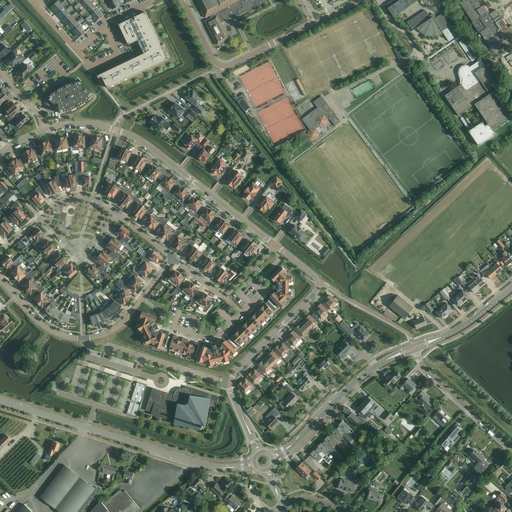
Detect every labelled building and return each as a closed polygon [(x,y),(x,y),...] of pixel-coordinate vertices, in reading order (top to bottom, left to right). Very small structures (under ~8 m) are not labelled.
[(59,0),(57,1),(50,7),(56,13),(63,7),(68,3),(65,0),(62,3),(59,0)] [(81,6),(84,9),(91,3),(90,3),(91,2),(88,0),(81,0),(79,3),(74,7),(76,10),(81,6)] [(113,0),(109,2),(112,10),(120,6),(118,2),(121,0),(113,0)] [(258,9),(267,4),(265,0),(197,0),(198,1),(197,2),(205,18),(209,16),(211,19),(205,22),(217,45),(229,39),(221,24),(232,18),(234,22),(241,18),(240,16),(248,12),(249,14),(256,10),(256,9),(258,9)] [(389,8),(388,9),(394,17),(411,6),(418,0),(393,0),(386,5),(389,8)] [(457,0),(460,3),(459,3),(472,22),(471,23),(474,26),(471,28),(471,27),(465,30),(474,43),(479,39),(475,33),(477,31),(479,34),(479,33),(480,33),(484,39),(486,41),(487,43),(491,49),(495,47),(502,42),(504,41),(511,35),(511,25),(508,28),(506,25),(502,19),(501,18),(501,19),(500,17),(500,16),(496,10),(490,14),(489,14),(488,12),(483,6),(481,7),(477,1),(478,0),(457,0)] [(93,6),(91,3),(84,9),(79,13),(82,16),(87,12),(89,15),(96,9),(96,8),(94,5),(93,6)] [(2,12),(5,15),(14,7),(11,4),(2,12)] [(65,10),(63,7),(56,13),(56,14),(58,17),(59,16),(61,19),(68,13),(73,9),(70,6),(65,10)] [(85,19),(87,22),(92,18),(95,21),(102,15),(96,9),(89,15),(85,19)] [(440,35),(443,34),(442,32),(447,28),(450,26),(442,14),(436,18),(435,16),(433,17),(431,15),(430,17),(425,10),(407,22),(412,31),(411,32),(417,28),(418,30),(419,31),(422,34),(425,35),(429,36),(432,37),(436,37),(437,36),(437,37),(439,36),(440,35)] [(64,22),(67,25),(73,19),(78,15),(76,12),(71,16),(68,13),(61,19),(62,20),(61,20),(64,23),(64,22)] [(135,20),(133,21),(132,18),(119,25),(128,45),(138,41),(141,47),(140,48),(141,50),(141,51),(143,50),(144,54),(127,62),(127,61),(114,67),(114,68),(97,76),(98,79),(102,77),(107,88),(168,60),(164,52),(165,51),(163,48),(165,47),(164,44),(161,46),(145,12),(134,17),(135,20)] [(76,22),(73,19),(67,25),(67,26),(69,29),(70,28),(72,31),(84,20),(81,18),(76,22)] [(81,28),(86,23),(84,20),(72,31),(78,37),(84,31),(81,28)] [(7,35),(13,29),(9,25),(3,31),(7,35)] [(417,28),(411,32),(416,40),(422,36),(418,31),(418,30),(417,28)] [(454,38),(447,28),(442,32),(443,34),(447,40),(447,39),(449,42),(454,38)] [(0,55),(3,53),(5,55),(10,51),(8,48),(7,49),(1,44),(0,44),(0,55)] [(400,61),(405,58),(400,47),(394,50),(395,52),(400,61)] [(18,57),(15,53),(12,56),(11,55),(8,58),(9,59),(6,61),(7,62),(7,63),(10,66),(11,67),(17,62),(20,64),(25,59),(21,55),(18,57)] [(492,76),(495,74),(490,67),(487,69),(481,60),(469,67),(468,67),(465,66),(462,67),(459,70),(459,73),(460,76),(462,79),(461,84),(444,96),(458,116),(474,105),(488,124),(485,126),(482,122),(468,131),(478,146),(495,134),(493,131),(511,119),(493,92),(491,93),(489,90),(497,84),(492,76)] [(16,74),(19,77),(20,76),(22,78),(31,70),(26,64),(17,73),(16,74)] [(62,87),(61,87),(54,92),(53,92),(46,99),(53,105),(53,104),(55,103),(57,104),(59,113),(68,111),(69,111),(77,107),(85,102),(85,101),(92,95),(85,89),(83,91),(82,90),(80,81),(79,81),(80,82),(71,84),(70,83),(70,84),(62,87)] [(193,104),(196,106),(194,109),(201,115),(205,110),(198,104),(202,98),(193,91),(191,95),(189,93),(186,97),(188,98),(187,99),(190,101),(190,102),(193,104)] [(241,96),(236,100),(247,115),(248,115),(246,113),(247,113),(248,105),(241,96)] [(317,108),(316,109),(302,119),(309,130),(307,135),(311,139),(316,139),(319,134),(315,129),(319,126),(325,126),(327,120),(329,119),(335,126),(341,122),(322,96),(313,102),(317,108)] [(223,108),(227,104),(221,99),(217,103),(223,108)] [(7,114),(15,106),(13,104),(11,102),(6,107),(4,104),(0,107),(0,111),(2,113),(4,111),(7,114)] [(169,111),(169,112),(171,114),(172,114),(177,118),(179,115),(180,116),(182,113),(184,110),(174,103),(168,111),(169,111)] [(7,119),(10,122),(16,117),(14,115),(16,113),(19,110),(16,107),(15,106),(7,114),(9,116),(7,119)] [(189,114),(195,118),(198,115),(191,110),(189,114)] [(16,117),(10,122),(14,127),(16,125),(18,128),(19,127),(26,121),(28,120),(27,120),(28,119),(26,116),(25,117),(23,115),(18,120),(16,117)] [(471,127),(473,125),(467,115),(465,116),(471,127)] [(159,131),(160,131),(162,132),(165,128),(167,130),(170,125),(166,122),(166,121),(160,117),(158,120),(154,116),(150,122),(154,125),(153,126),(155,127),(155,128),(155,129),(156,130),(157,130),(158,130),(159,131)] [(176,123),(172,127),(178,132),(181,128),(176,123)] [(186,139),(183,143),(185,144),(184,145),(187,147),(186,147),(189,150),(190,149),(197,141),(200,143),(204,137),(201,134),(199,133),(198,133),(196,136),(193,134),(192,136),(191,136),(188,140),(186,139)] [(72,146),(72,148),(72,151),(78,150),(78,147),(78,136),(75,136),(75,137),(72,137),(72,139),(69,139),(70,146),(72,146)] [(78,136),(78,147),(84,147),(84,146),(86,146),(87,139),(84,138),(83,136),(80,136),(78,136)] [(238,136),(234,141),(239,145),(243,140),(238,136)] [(60,138),(59,138),(62,149),(67,148),(67,147),(70,146),(69,139),(66,139),(65,137),(62,138),(60,138)] [(89,146),(89,148),(88,150),(94,151),(94,149),(96,137),(93,137),(90,137),(90,139),(87,139),(86,146),(89,146)] [(96,137),(94,149),(100,149),(100,148),(103,148),(105,141),(101,141),(102,139),(99,138),(96,137)] [(54,142),(51,143),(53,150),(56,149),(56,150),(62,149),(59,138),(57,139),(54,140),(54,142)] [(42,143),(46,154),(51,152),(51,150),(53,150),(51,143),(48,143),(47,142),(44,143),(44,142),(42,143)] [(41,156),(46,154),(42,143),(42,144),(39,144),(40,145),(37,146),(37,148),(35,149),(38,156),(40,155),(41,156)] [(121,160),(126,150),(126,149),(126,150),(124,149),(121,147),(118,154),(115,152),(116,152),(115,152),(113,159),(115,160),(117,157),(119,158),(119,159),(121,160)] [(205,163),(210,156),(215,150),(211,147),(207,152),(203,149),(203,150),(202,150),(197,157),(201,161),(201,160),(205,163)] [(26,151),(25,152),(31,161),(33,164),(38,161),(36,158),(36,157),(38,156),(35,149),(32,151),(31,149),(28,150),(26,152),(26,151)] [(127,150),(126,150),(121,160),(122,160),(124,161),(127,162),(125,165),(128,166),(131,160),(129,159),(131,152),(129,151),(126,150),(127,150)] [(240,159),(245,163),(251,155),(246,151),(240,159)] [(22,157),(19,159),(24,165),(26,163),(27,164),(31,161),(25,152),(23,153),(21,155),(22,157)] [(237,154),(232,160),(235,163),(240,156),(237,154)] [(136,168),(142,158),(140,157),(137,155),(134,161),(131,160),(128,166),(130,168),(132,165),(134,166),(136,168)] [(142,158),(136,168),(139,169),(141,170),(139,173),(142,175),(146,169),(143,167),(147,162),(144,160),(142,158)] [(11,162),(11,163),(18,171),(23,167),(22,166),(24,165),(19,159),(17,161),(15,159),(13,161),(11,163),(11,162)] [(225,162),(221,160),(220,160),(212,170),(213,170),(212,171),(213,172),(212,172),(212,173),(214,175),(215,174),(216,174),(217,173),(220,176),(228,166),(224,163),(225,162)] [(14,175),(17,177),(21,174),(18,171),(11,163),(9,164),(9,165),(7,167),(8,168),(6,171),(5,170),(10,176),(13,174),(14,175)] [(148,171),(146,169),(142,175),(144,177),(146,174),(148,176),(150,177),(150,178),(157,169),(157,168),(157,169),(155,167),(152,165),(148,171)] [(152,183),(155,185),(159,180),(157,178),(161,172),(159,170),(157,169),(150,178),(152,179),(154,181),(152,183)] [(232,186),(235,189),(244,177),(240,175),(241,175),(240,174),(240,173),(238,172),(237,172),(236,171),(227,183),(228,184),(228,185),(229,186),(230,186),(231,187),(232,186)] [(75,180),(79,180),(79,172),(75,172),(75,177),(74,177),(74,175),(71,176),(71,175),(68,176),(70,187),(73,187),(73,186),(76,186),(75,180)] [(83,172),(79,172),(79,180),(82,179),(82,186),(85,186),(87,186),(87,187),(88,187),(88,186),(90,187),(90,184),(91,184),(91,182),(91,181),(91,177),(90,177),(91,173),(90,172),(86,172),(85,173),(84,172),(83,172)] [(70,187),(68,176),(66,176),(66,177),(62,177),(63,179),(62,179),(60,175),(57,176),(59,183),(63,182),(65,188),(68,187),(68,188),(70,187)] [(48,183),(54,193),(56,192),(59,190),(56,185),(59,183),(57,176),(54,177),(55,182),(54,182),(53,180),(51,182),(48,183)] [(158,186),(163,189),(171,179),(170,179),(166,176),(162,181),(159,180),(155,185),(157,187),(158,186)] [(277,188),(282,182),(276,177),(271,184),(277,188)] [(108,195),(114,186),(112,184),(112,185),(109,183),(111,180),(107,178),(104,185),(105,185),(107,186),(104,192),(106,194),(108,195)] [(166,194),(169,196),(173,190),(171,188),(175,183),(171,180),(171,179),(163,189),(167,193),(166,194)] [(54,193),(48,183),(46,184),(46,185),(43,186),(44,188),(43,188),(40,185),(38,187),(42,193),(46,191),(49,196),(51,194),(52,194),(54,193)] [(254,184),(252,183),(248,188),(245,192),(246,194),(244,196),(245,197),(244,197),(248,200),(248,199),(249,200),(251,197),(252,198),(256,194),(255,194),(259,189),(258,187),(254,184)] [(117,192),(119,194),(124,188),(121,186),(119,189),(116,187),(114,186),(108,195),(108,196),(108,195),(111,197),(111,196),(113,198),(117,192)] [(35,190),(33,192),(36,195),(32,199),(34,201),(34,202),(35,204),(36,204),(38,206),(40,204),(42,202),(44,200),(40,195),(42,193),(38,187),(35,189),(35,190)] [(172,197),(176,200),(184,190),(180,187),(175,192),(173,190),(169,196),(171,198),(172,197)] [(129,196),(127,194),(129,192),(124,188),(119,194),(122,196),(118,201),(120,203),(122,205),(129,196)] [(184,190),(176,200),(180,203),(175,210),(178,212),(182,207),(187,201),(184,199),(189,194),(184,190)] [(133,205),(138,199),(135,197),(133,200),(131,198),(129,196),(122,205),(124,206),(127,208),(131,203),(133,205)] [(186,207),(190,211),(198,200),(198,201),(193,197),(189,203),(187,201),(182,207),(185,209),(186,207)] [(261,204),(259,207),(259,208),(263,211),(263,210),(265,211),(267,208),(269,209),(274,203),(273,202),(273,201),(269,198),(268,199),(266,197),(264,200),(263,201),(264,201),(262,204),(261,203),(262,203),(261,203),(261,204)] [(135,216),(136,216),(143,207),(143,206),(142,207),(140,205),(142,203),(142,202),(138,199),(133,205),(136,206),(131,212),(134,214),(136,215),(135,216)] [(198,201),(198,200),(190,211),(194,214),(193,215),(196,217),(200,211),(198,210),(202,204),(198,201)] [(11,210),(13,213),(21,221),(23,219),(22,219),(25,217),(20,212),(22,210),(22,211),(23,210),(18,205),(15,202),(12,205),(12,206),(11,208),(11,210)] [(147,215),(151,209),(149,207),(147,210),(145,209),(145,208),(143,207),(136,216),(138,217),(140,219),(145,213),(147,215)] [(199,218),(204,221),(212,211),(211,211),(207,208),(203,213),(200,211),(196,217),(198,219),(199,218)] [(282,209),(275,218),(276,219),(276,220),(276,221),(277,222),(278,222),(279,221),(280,222),(283,219),(285,217),(284,216),(285,216),(287,218),(293,211),(290,208),(286,212),(282,209)] [(149,226),(157,216),(153,213),(154,212),(151,209),(147,215),(149,217),(145,222),(147,224),(147,225),(149,226)] [(296,217),(301,221),(306,214),(301,210),(296,217)] [(207,226),(209,228),(214,222),(212,220),(216,215),(211,212),(212,211),(204,221),(208,225),(207,226)] [(7,214),(4,216),(9,222),(12,220),(16,225),(18,223),(19,223),(20,221),(21,221),(13,213),(11,215),(9,217),(7,214)] [(70,220),(69,226),(74,227),(77,214),(70,213),(68,220),(70,220)] [(0,224),(8,233),(10,231),(9,231),(12,229),(7,224),(9,222),(4,216),(2,219),(4,221),(2,223),(0,225),(0,224)] [(161,220),(157,216),(149,226),(150,226),(152,228),(154,230),(158,224),(161,226),(165,220),(163,218),(161,220)] [(218,231),(225,222),(223,220),(220,219),(216,224),(214,222),(209,228),(212,230),(214,227),(216,229),(218,231)] [(163,237),(171,227),(167,224),(168,222),(165,220),(161,226),(163,228),(159,233),(161,235),(163,237)] [(218,231),(215,235),(217,236),(222,240),(228,233),(225,231),(229,226),(227,224),(225,222),(218,231)] [(171,227),(163,237),(165,239),(165,238),(168,240),(172,235),(174,237),(179,231),(177,229),(177,228),(172,225),(171,227)] [(300,240),(301,239),(304,241),(307,237),(304,235),(305,234),(302,231),(303,230),(298,227),(297,227),(294,225),(289,232),(293,235),(295,237),(296,237),(300,240)] [(122,237),(120,239),(126,244),(130,239),(126,236),(129,232),(126,230),(126,229),(126,228),(124,227),(123,227),(122,226),(120,228),(118,230),(117,233),(122,237)] [(32,245),(34,247),(40,242),(38,240),(43,235),(41,233),(39,231),(37,229),(36,230),(35,230),(33,232),(33,233),(31,235),(34,239),(36,241),(32,245)] [(230,235),(228,233),(222,240),(224,242),(225,241),(229,244),(229,245),(232,242),(232,241),(239,232),(237,231),(236,231),(234,229),(230,235)] [(177,248),(185,238),(180,234),(181,233),(179,231),(174,237),(177,239),(172,244),(175,246),(177,248)] [(234,247),(237,249),(241,243),(239,242),(243,236),(241,234),(239,233),(239,232),(232,241),(232,242),(232,241),(234,243),(236,245),(234,247)] [(124,246),(126,244),(120,239),(118,242),(113,237),(111,240),(109,242),(118,249),(120,247),(119,246),(121,244),(124,246)] [(189,241),(185,238),(177,248),(179,249),(181,251),(186,246),(188,247),(193,242),(190,240),(189,241)] [(40,242),(34,247),(37,249),(38,249),(39,251),(41,249),(43,251),(42,251),(43,251),(51,244),(49,242),(47,240),(42,244),(40,242)] [(241,243),(237,249),(239,251),(241,249),(244,250),(243,250),(245,252),(252,243),(250,242),(248,240),(243,245),(241,243)] [(499,240),(495,243),(501,250),(504,247),(499,240)] [(118,249),(109,242),(108,244),(106,247),(111,251),(109,253),(115,258),(118,260),(122,256),(116,251),(118,249)] [(190,258),(190,259),(197,249),(195,248),(193,246),(195,244),(193,242),(188,247),(190,249),(186,255),(189,257),(188,257),(190,258)] [(253,243),(252,243),(245,252),(246,252),(248,254),(248,253),(250,255),(248,258),(250,260),(255,254),(253,252),(257,247),(254,245),(252,243),(253,243)] [(51,244),(43,251),(43,252),(43,251),(44,253),(45,253),(46,255),(44,258),(46,260),(52,255),(50,253),(55,248),(53,246),(51,244)] [(139,247),(136,252),(141,255),(148,261),(150,259),(156,263),(158,261),(159,259),(160,259),(159,259),(161,257),(159,255),(159,254),(157,253),(156,253),(154,251),(150,255),(151,256),(144,251),(139,247)] [(198,250),(197,249),(190,259),(191,259),(191,258),(193,260),(195,262),(199,256),(202,258),(206,252),(204,250),(202,253),(199,251),(197,250),(198,250)] [(98,255),(98,256),(107,263),(107,262),(109,260),(110,258),(113,260),(115,258),(109,253),(107,255),(102,251),(100,254),(98,256),(98,255)] [(504,256),(502,258),(499,258),(499,259),(498,260),(500,263),(502,265),(505,263),(507,265),(511,261),(511,260),(507,254),(504,251),(502,253),(502,254),(504,256)] [(204,269),(211,260),(209,259),(207,257),(209,254),(206,252),(202,258),(204,260),(200,265),(202,267),(204,269)] [(54,264),(54,265),(63,257),(61,255),(59,253),(54,257),(52,255),(46,260),(48,262),(51,260),(53,262),(54,264)] [(142,261),(139,265),(149,273),(148,272),(152,268),(147,264),(148,261),(141,255),(139,257),(139,258),(141,259),(141,260),(142,261)] [(11,264),(13,266),(19,261),(19,260),(21,259),(19,256),(12,262),(11,260),(7,256),(5,258),(4,258),(2,260),(2,261),(0,262),(2,264),(4,266),(6,268),(11,264)] [(107,263),(98,256),(97,258),(95,260),(100,264),(99,267),(104,271),(106,269),(104,267),(105,264),(105,265),(107,263)] [(63,257),(54,265),(55,264),(56,266),(58,268),(56,271),(58,273),(63,268),(61,266),(66,261),(64,259),(63,257)] [(494,266),(491,269),(496,275),(502,270),(498,265),(500,263),(498,260),(496,258),(494,260),(496,263),(494,265),(494,266)] [(211,260),(204,269),(206,271),(209,272),(213,267),(215,269),(220,263),(217,261),(215,264),(213,262),(211,260)] [(19,261),(13,266),(15,268),(10,273),(14,277),(23,269),(20,265),(21,264),(19,261)] [(218,280),(225,271),(223,269),(223,270),(220,268),(223,265),(220,263),(215,269),(218,271),(214,276),(216,278),(218,280)] [(93,277),(96,273),(100,275),(101,273),(104,276),(106,273),(104,271),(99,267),(97,269),(91,265),(89,267),(88,269),(87,270),(86,272),(88,273),(88,274),(89,275),(90,275),(93,277)] [(134,269),(132,271),(138,275),(139,273),(145,277),(148,273),(149,273),(139,265),(137,267),(134,265),(132,268),(134,269)] [(65,270),(63,268),(58,273),(60,275),(64,272),(66,274),(69,278),(72,276),(73,276),(74,275),(74,274),(74,273),(76,272),(74,270),(75,270),(74,270),(73,268),(72,268),(70,266),(65,270)] [(281,268),(281,267),(271,277),(274,281),(275,281),(276,282),(276,286),(273,286),(273,289),(276,289),(276,292),(275,294),(274,293),(270,297),(271,298),(265,303),(273,312),(279,306),(280,307),(281,307),(282,307),(284,305),(284,304),(284,303),(283,302),(286,298),(291,298),(291,297),(291,296),(291,294),(291,293),(291,292),(288,292),(288,282),(291,282),(291,281),(292,281),(292,279),(291,278),(291,277),(287,277),(283,273),(285,271),(284,271),(284,269),(283,268),(281,268)] [(27,273),(23,269),(14,277),(18,281),(23,277),(25,279),(33,272),(31,269),(27,273)] [(496,275),(491,269),(488,271),(488,270),(485,273),(483,270),(480,272),(484,276),(486,274),(490,279),(496,275)] [(25,290),(26,290),(35,282),(31,278),(36,273),(34,271),(33,272),(25,279),(27,281),(22,286),(26,290),(25,290)] [(131,274),(128,279),(138,286),(141,282),(136,278),(138,275),(132,271),(130,273),(131,274)] [(168,281),(172,284),(180,274),(178,273),(175,271),(171,276),(169,275),(169,274),(164,280),(167,282),(168,281)] [(225,271),(218,280),(220,281),(223,283),(227,278),(229,280),(235,274),(231,272),(229,275),(227,273),(225,271)] [(175,289),(178,291),(183,285),(180,283),(184,278),(182,276),(180,274),(172,284),(177,288),(175,289)] [(478,275),(473,280),(473,281),(474,282),(479,288),(485,283),(480,277),(478,275)] [(462,284),(461,283),(456,277),(453,280),(459,286),(462,284)] [(123,282),(121,284),(127,289),(129,287),(134,291),(137,286),(138,287),(138,286),(128,279),(124,283),(123,282)] [(473,293),(479,288),(474,282),(473,281),(470,284),(471,284),(468,287),(473,293)] [(39,286),(35,282),(26,290),(29,294),(35,290),(37,292),(42,287),(40,285),(39,286)] [(185,287),(183,285),(178,291),(181,293),(182,292),(186,295),(194,285),(192,283),(192,284),(189,282),(185,287)] [(120,288),(117,292),(127,300),(130,296),(125,291),(127,289),(121,284),(119,287),(120,288)] [(189,300),(192,302),(196,296),(194,294),(198,289),(196,287),(194,285),(186,295),(190,298),(189,300)] [(44,290),(42,287),(37,292),(39,294),(34,299),(37,303),(47,295),(43,291),(44,290)] [(460,293),(457,295),(463,302),(467,299),(466,299),(468,297),(459,287),(457,289),(460,292),(459,292),(460,293)] [(460,305),(463,302),(457,295),(455,297),(454,296),(453,297),(451,294),(449,295),(444,289),(443,289),(441,291),(445,296),(447,299),(449,301),(451,298),(458,306),(459,304),(460,305)] [(444,306),(442,308),(447,315),(451,312),(450,312),(452,310),(446,303),(444,301),(447,299),(445,296),(441,291),(438,293),(443,300),(441,302),(444,305),(443,305),(444,306)] [(110,298),(114,301),(116,303),(118,300),(123,305),(127,300),(117,292),(114,297),(112,296),(110,298)] [(200,306),(208,296),(206,294),(205,294),(203,293),(199,298),(196,296),(192,302),(195,304),(196,303),(200,306)] [(50,299),(47,295),(37,303),(41,307),(46,303),(48,305),(50,303),(54,300),(52,298),(50,299)] [(324,303),(322,305),(327,311),(329,309),(330,310),(333,306),(337,303),(330,295),(329,296),(328,296),(327,297),(327,299),(326,299),(323,303),(324,303)] [(404,319),(413,308),(397,295),(389,306),(404,319)] [(208,296),(200,306),(204,309),(203,311),(206,313),(210,307),(210,306),(210,307),(208,305),(212,300),(210,298),(208,296)] [(110,305),(117,313),(120,309),(119,308),(121,307),(116,303),(114,301),(112,303),(110,305)] [(263,301),(261,303),(264,307),(262,309),(269,316),(273,312),(265,303),(263,301)] [(45,312),(48,315),(55,307),(54,307),(52,305),(50,303),(48,305),(44,309),(45,311),(45,312)] [(433,310),(427,303),(423,306),(429,313),(433,310)] [(314,312),(312,314),(318,320),(320,318),(320,319),(324,315),(324,316),(328,312),(327,311),(322,305),(321,304),(320,305),(319,305),(317,306),(317,308),(317,309),(314,312)] [(107,308),(105,309),(111,317),(112,315),(113,316),(117,313),(110,305),(109,306),(107,308)] [(447,315),(442,308),(439,310),(435,306),(432,308),(442,319),(444,317),(444,318),(447,315)] [(55,308),(55,307),(48,315),(52,318),(53,317),(55,319),(60,311),(57,310),(55,308)] [(265,320),(269,316),(262,309),(259,311),(256,308),(254,310),(265,320)] [(109,318),(111,317),(105,309),(103,311),(101,312),(100,312),(105,321),(109,319),(109,318)] [(235,310),(231,313),(232,314),(228,317),(231,321),(234,318),(233,316),(238,313),(235,310)] [(260,325),(265,320),(254,310),(252,312),(255,315),(253,317),(260,325)] [(56,321),(61,323),(65,313),(64,313),(62,312),(60,311),(55,319),(57,320),(56,321)] [(97,314),(95,315),(98,323),(100,322),(101,323),(105,321),(100,312),(100,313),(97,314)] [(65,314),(65,313),(61,323),(65,325),(66,324),(68,324),(70,316),(68,315),(65,314)] [(156,317),(151,315),(142,313),(142,314),(141,314),(141,316),(141,317),(141,318),(143,318),(141,324),(138,326),(138,327),(138,328),(139,329),(140,330),(142,329),(146,336),(147,338),(145,340),(145,341),(146,343),(147,343),(147,344),(151,342),(156,344),(155,347),(156,347),(157,348),(159,348),(160,348),(161,348),(161,346),(164,339),(165,335),(160,333),(160,334),(158,333),(156,330),(159,328),(158,325),(155,327),(153,324),(154,322),(156,317)] [(306,320),(302,323),(309,330),(312,327),(316,323),(315,322),(318,320),(312,314),(310,317),(309,316),(307,316),(306,317),(306,319),(305,320),(306,320)] [(12,323),(12,322),(10,320),(9,320),(9,319),(8,320),(3,315),(0,317),(0,325),(1,326),(1,327),(4,331),(5,330),(5,331),(7,331),(8,330),(8,328),(8,327),(12,323)] [(96,324),(98,323),(95,315),(93,315),(93,316),(89,316),(90,322),(89,322),(88,323),(89,325),(90,326),(96,325),(96,324)] [(72,316),(70,316),(68,324),(70,325),(70,326),(76,327),(77,326),(77,324),(76,322),(75,322),(76,317),(72,316)] [(248,316),(246,318),(256,329),(260,325),(253,317),(251,319),(248,316)] [(252,333),(253,332),(256,329),(246,318),(243,320),(247,323),(245,325),(252,333)] [(423,318),(414,322),(416,329),(426,325),(423,318)] [(343,321),(339,325),(349,336),(353,332),(351,330),(343,321)] [(296,330),(294,332),(299,338),(301,336),(302,337),(306,333),(309,330),(302,323),(299,326),(298,326),(297,326),(296,327),(296,329),(295,330),(296,330)] [(248,337),(252,333),(245,325),(242,328),(239,324),(237,326),(248,337)] [(238,332),(236,334),(243,341),(248,337),(237,326),(235,329),(238,332)] [(351,330),(353,332),(354,332),(363,341),(368,334),(360,326),(357,329),(354,327),(351,330)] [(287,339),(285,342),(290,347),(292,345),(293,346),(296,342),(296,343),(300,339),(299,338),(294,332),(293,332),(292,332),(291,332),(290,333),(290,335),(289,335),(289,336),(286,339),(287,339)] [(239,346),(240,345),(243,341),(236,334),(234,336),(231,333),(228,335),(231,337),(239,346)] [(165,335),(164,339),(161,346),(169,349),(173,338),(165,335)] [(169,349),(175,351),(178,341),(175,340),(177,336),(174,335),(173,338),(169,349)] [(226,342),(230,345),(234,350),(239,345),(239,346),(231,337),(226,342)] [(175,351),(176,351),(181,353),(185,339),(182,338),(181,342),(178,341),(175,351)] [(344,342),(335,351),(341,357),(345,352),(346,353),(351,348),(349,346),(352,344),(346,338),(343,341),(344,342)] [(188,340),(185,339),(181,353),(186,355),(190,345),(187,344),(188,340)] [(186,355),(191,356),(192,357),(196,345),(197,342),(194,341),(192,346),(190,345),(186,355)] [(202,347),(200,351),(198,358),(197,360),(198,360),(199,361),(201,362),(202,362),(202,361),(202,362),(203,359),(207,361),(208,365),(209,365),(210,366),(212,365),(212,364),(213,364),(213,362),(223,359),(223,362),(224,362),(225,362),(227,362),(228,361),(227,356),(230,353),(232,355),(233,354),(234,354),(235,353),(235,352),(236,351),(234,350),(230,345),(226,342),(226,341),(222,345),(220,348),(217,349),(216,345),(213,346),(213,349),(210,350),(207,349),(207,348),(202,347)] [(275,350),(276,351),(281,356),(282,357),(286,353),(289,350),(288,349),(290,347),(285,342),(283,344),(282,343),(279,346),(278,347),(278,346),(276,346),(275,347),(275,349),(275,350)] [(318,347),(323,352),(326,349),(321,344),(318,347)] [(198,358),(200,351),(202,347),(196,346),(196,345),(192,357),(192,356),(198,358)] [(279,358),(281,356),(276,351),(273,353),(273,352),(272,352),(270,352),(269,353),(269,355),(269,356),(266,359),(272,366),(276,363),(280,359),(279,358)] [(326,358),(318,366),(323,371),(328,366),(329,367),(334,362),(329,357),(327,359),(326,358)] [(259,366),(257,369),(262,374),(265,372),(266,373),(269,369),(272,366),(266,359),(263,362),(262,362),(260,362),(259,363),(259,365),(258,366),(259,366)] [(247,377),(248,378),(253,383),(254,384),(258,380),(261,377),(260,376),(262,374),(257,369),(255,371),(254,370),(251,373),(250,374),(250,373),(249,373),(248,375),(248,376),(247,377)] [(303,375),(295,383),(297,386),(302,391),(308,385),(310,387),(313,384),(311,382),(313,379),(306,372),(303,375)] [(392,373),(390,374),(390,373),(383,380),(388,385),(391,381),(394,384),(401,377),(396,372),(393,374),(392,373)] [(251,385),(253,383),(248,378),(246,380),(245,379),(242,382),(241,383),(240,383),(239,384),(239,385),(238,386),(245,393),(249,389),(252,386),(251,385)] [(404,379),(398,386),(400,388),(402,386),(404,388),(405,386),(408,389),(407,391),(411,395),(416,390),(413,388),(416,386),(408,379),(406,381),(404,380),(404,379)] [(288,384),(285,381),(282,384),(285,387),(291,393),(294,390),(288,384)] [(137,383),(131,399),(141,402),(146,386),(137,383)] [(194,428),(197,428),(205,430),(206,422),(207,420),(207,419),(207,420),(206,420),(208,415),(207,415),(208,411),(209,407),(209,406),(209,407),(209,406),(215,408),(218,397),(185,386),(184,390),(183,390),(182,390),(180,390),(179,390),(178,391),(177,392),(176,393),(175,394),(175,395),(152,388),(145,410),(151,412),(151,415),(166,420),(167,417),(175,420),(174,424),(180,425),(182,425),(182,426),(181,426),(186,426),(186,427),(190,427),(195,428),(194,428)] [(433,407),(431,405),(433,404),(426,398),(427,396),(422,391),(415,399),(424,407),(424,408),(427,411),(428,411),(429,409),(430,410),(433,407)] [(292,394),(283,403),(282,402),(281,402),(280,404),(280,405),(283,408),(286,405),(289,408),(298,399),(292,394)] [(368,410),(370,412),(373,409),(370,407),(374,403),(368,397),(362,404),(368,410)] [(130,402),(127,414),(136,416),(140,405),(130,402)] [(362,404),(358,408),(361,411),(358,414),(361,417),(362,417),(362,416),(365,419),(370,413),(371,414),(371,413),(370,412),(368,410),(362,404)] [(435,415),(433,418),(439,423),(443,427),(445,424),(446,424),(451,418),(446,413),(445,414),(440,409),(437,412),(435,414),(435,415)] [(277,415),(272,410),(266,417),(269,420),(265,423),(272,430),(279,422),(274,418),(277,415)] [(388,412),(383,417),(387,421),(392,415),(388,412)] [(352,413),(347,418),(355,425),(359,421),(364,426),(366,423),(359,416),(357,418),(352,413)] [(338,425),(335,428),(340,432),(339,433),(342,435),(342,436),(350,443),(353,439),(345,432),(349,428),(341,420),(337,425),(338,425)] [(443,438),(438,444),(441,447),(443,446),(445,448),(447,446),(450,448),(460,437),(457,434),(461,430),(459,428),(460,426),(456,423),(449,431),(451,433),(445,441),(443,438)] [(331,432),(328,435),(333,440),(332,440),(335,443),(343,450),(346,447),(338,439),(342,436),(342,435),(339,433),(340,432),(335,428),(334,427),(330,432),(331,432)] [(419,427),(413,434),(416,436),(422,430),(419,427)] [(6,435),(0,440),(0,450),(10,440),(6,435)] [(324,440),(321,442),(325,447),(328,450),(330,451),(336,457),(339,454),(331,447),(335,443),(332,440),(333,440),(328,435),(327,435),(323,439),(324,440)] [(49,458),(50,456),(51,456),(53,450),(57,451),(59,443),(58,443),(59,443),(56,442),(53,441),(52,446),(51,445),(48,454),(46,454),(45,457),(49,458)] [(317,447),(314,450),(318,454),(321,457),(328,464),(332,461),(326,455),(324,454),(328,450),(325,447),(321,442),(320,442),(316,446),(317,447)] [(314,458),(311,461),(308,458),(305,461),(313,469),(315,472),(318,468),(321,471),(325,468),(317,461),(321,457),(318,454),(313,449),(309,453),(314,458)] [(473,451),(468,457),(472,460),(473,458),(478,462),(476,465),(474,467),(476,469),(481,473),(488,465),(485,462),(486,461),(484,460),(483,459),(484,459),(475,450),(474,450),(473,451)] [(357,460),(360,463),(362,464),(368,458),(363,453),(357,460)] [(504,458),(500,463),(503,467),(508,462),(504,458)] [(313,469),(305,461),(304,461),(296,469),(305,477),(313,469)] [(104,469),(102,472),(112,475),(110,479),(108,478),(106,482),(111,483),(112,480),(114,480),(117,469),(101,464),(100,468),(104,469)] [(59,511),(85,511),(87,511),(84,509),(96,495),(99,497),(103,491),(100,488),(99,490),(96,487),(95,488),(65,465),(40,497),(59,511)] [(131,479),(133,474),(133,473),(132,474),(129,473),(126,472),(126,471),(125,471),(123,477),(127,479),(126,483),(131,485),(132,480),(131,479)] [(321,477),(315,472),(312,475),(318,480),(321,477)] [(330,481),(332,483),(338,476),(336,474),(330,481)] [(203,493),(207,488),(202,484),(203,482),(197,477),(191,484),(197,489),(198,488),(203,493)] [(340,484),(339,488),(345,490),(353,493),(356,485),(359,486),(361,479),(354,477),(352,483),(346,481),(347,480),(341,478),(341,479),(340,484)] [(224,496),(222,494),(225,491),(216,483),(211,489),(219,497),(218,498),(220,500),(224,496)] [(422,483),(417,488),(422,492),(426,486),(422,483)] [(370,487),(367,490),(367,491),(368,490),(370,491),(368,498),(379,501),(381,494),(376,492),(377,490),(370,487)] [(401,493),(397,498),(401,502),(403,500),(403,501),(405,502),(404,503),(407,505),(414,495),(411,493),(411,492),(405,487),(400,493),(401,493)] [(135,511),(140,508),(125,491),(123,493),(120,490),(103,504),(100,501),(89,511),(135,511)] [(497,495),(499,496),(496,499),(497,500),(496,501),(499,504),(494,509),(495,509),(494,511),(495,511),(497,511),(503,511),(506,508),(503,505),(505,502),(505,503),(508,500),(500,492),(497,495)] [(230,509),(232,507),(235,510),(241,504),(232,496),(231,497),(228,495),(224,500),(228,504),(227,506),(230,509)] [(440,495),(434,503),(436,505),(443,497),(440,495)] [(422,497),(415,506),(422,511),(425,507),(429,510),(433,506),(422,497)] [(451,511),(452,511),(449,510),(451,508),(448,505),(447,507),(442,503),(437,509),(438,510),(435,511),(451,511)]
